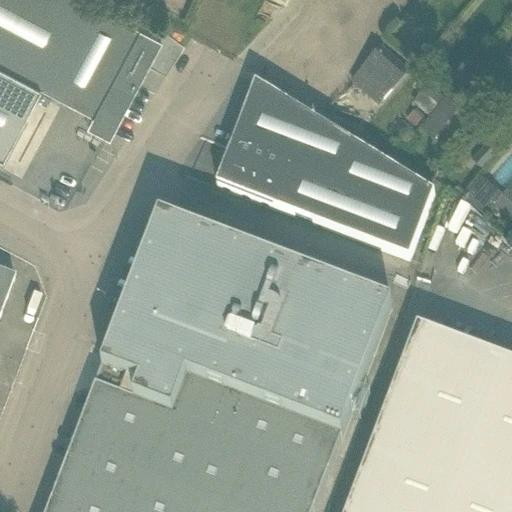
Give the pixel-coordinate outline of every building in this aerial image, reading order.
[(0,0),(0,154),(38,84),(90,112),(84,122),(107,134),(160,36),(92,0),(0,0)] [(269,0),(286,8),(290,0),(269,0)] [(380,50),(350,84),(378,108),(408,74),(380,50)] [(434,197),(273,98),(256,87),(217,189),(397,258),(410,263),(434,197)] [(429,118),(445,99),(434,90),(427,98),(423,94),(414,105),(429,118)] [(448,99),(421,132),(434,143),(461,109),(448,99)] [(494,206),(475,190),(465,201),(484,218),(494,206)] [(315,511),(342,441),(392,311),(160,222),(103,373),(142,388),(135,405),(96,390),(49,511),(315,511)] [(0,274),(0,317),(14,280),(0,274)] [(511,511),(511,365),(418,330),(349,511),(511,511)]
